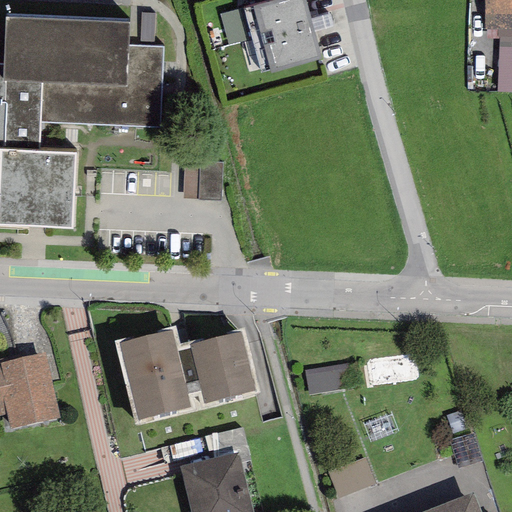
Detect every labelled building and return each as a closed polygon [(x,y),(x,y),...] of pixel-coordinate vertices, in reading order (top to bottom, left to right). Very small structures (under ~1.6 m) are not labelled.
[(0,0),(0,166),(9,166),(7,234),(82,237),(84,159),(52,158),(53,132),(178,136),(181,39),(145,38),(146,0),(0,0)] [(511,0),(484,0),(484,38),(499,38),(497,92),(511,91),(511,0)] [(266,13),(281,74),(326,64),(311,2),(266,13)] [(248,38),(253,71),(263,69),(258,37),(248,38)] [(225,196),(225,153),(186,153),(186,195),(225,196)] [(119,343),(138,421),(190,408),(186,393),(202,390),(205,403),(256,390),(241,331),(188,344),(197,381),(185,384),(172,330),(119,343)] [(59,418),(45,353),(4,362),(3,359),(0,359),(0,417),(6,416),(9,430),(59,418)] [(412,355),(367,363),(371,385),(416,377),(412,355)] [(351,364),(305,370),(308,396),(355,390),(351,364)] [(460,414),(448,417),(453,433),(464,429),(460,414)] [(253,511),(239,452),(180,467),(190,511),(253,511)] [(366,457),(327,472),(337,498),(376,484),(366,457)] [(478,511),(474,501),(447,511),(478,511)]
